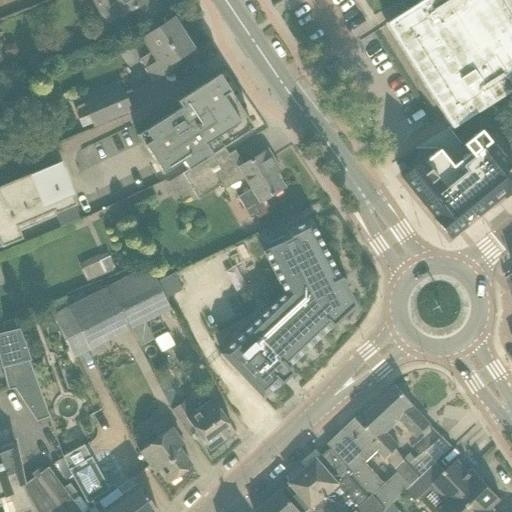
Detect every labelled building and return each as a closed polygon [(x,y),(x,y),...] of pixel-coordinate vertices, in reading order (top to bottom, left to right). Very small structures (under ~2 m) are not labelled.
[(100,0),(105,7),(97,12),(105,25),(132,10),(139,24),(161,12),(154,0),(100,0)] [(511,0),(398,0),(406,10),(384,24),(450,129),(511,89),(511,0)] [(168,64),(191,50),(172,20),(142,39),(151,52),(139,60),(152,80),(171,68),(168,64)] [(6,45),(3,51),(7,56),(14,55),(16,49),(12,44),(6,45)] [(143,144),(142,145),(144,148),(149,156),(161,175),(181,162),(185,169),(184,170),(185,172),(186,174),(224,149),(223,147),(245,133),(238,123),(245,118),(234,100),(227,105),(222,97),(229,92),(217,75),(175,102),(152,117),(155,123),(162,133),(147,142),(143,144)] [(93,125),(132,109),(121,83),(82,99),(88,112),(78,116),(81,124),(91,120),(93,125)] [(419,163),(401,179),(449,237),(493,201),(494,203),(511,188),(511,172),(478,131),(460,145),(467,153),(451,167),(437,150),(420,164),(419,163)] [(185,172),(182,174),(188,185),(197,199),(201,197),(219,186),(222,189),(245,179),(251,189),(237,198),(239,202),(250,219),(265,210),(260,202),(283,189),(271,168),(275,165),(266,151),(242,166),(233,152),(234,151),(233,150),(227,154),(224,149),(186,174),(185,172)] [(72,197),(59,165),(33,176),(32,173),(0,186),(0,251),(21,243),(16,230),(53,215),(54,218),(55,217),(74,210),(76,209),(71,198),(72,197)] [(80,223),(74,210),(55,217),(61,231),(80,223)] [(241,317),(208,334),(215,349),(220,354),(261,398),(278,382),(280,384),(282,381),(288,376),(291,373),(285,368),(330,326),(331,327),(344,315),(354,306),(350,299),(340,279),(338,280),(308,222),(287,233),(289,238),(263,252),(284,294),(260,317),(251,308),(241,317)] [(78,264),(87,283),(115,271),(107,252),(99,256),(98,255),(78,264)] [(148,266),(105,288),(127,330),(169,309),(164,299),(156,282),(148,266)] [(173,274),(156,282),(164,299),(181,290),(173,274)] [(105,288),(64,309),(86,352),(89,351),(91,356),(108,349),(105,342),(127,330),(105,288)] [(64,309),(52,315),(74,359),(86,352),(64,309)] [(3,335),(0,335),(0,362),(1,366),(7,364),(16,386),(12,387),(35,422),(48,417),(12,319),(0,323),(3,335)] [(160,352),(175,347),(171,334),(156,339),(160,352)] [(356,418),(345,429),(366,452),(373,445),(378,450),(387,460),(396,451),(400,447),(387,433),(399,422),(416,439),(430,425),(412,406),(413,406),(393,383),(356,418)] [(170,411),(182,427),(189,436),(194,432),(208,451),(233,433),(211,402),(193,415),(184,401),(170,411)] [(177,448),(182,444),(175,435),(161,417),(148,428),(155,438),(147,445),(146,443),(140,448),(141,449),(138,452),(154,473),(159,470),(168,482),(190,466),(177,448)] [(328,445),(330,449),(383,509),(416,477),(396,451),(387,460),(398,470),(385,484),(365,463),(378,450),(373,445),(366,452),(345,429),(328,445)] [(0,511),(35,511),(23,486),(23,485),(14,441),(0,446),(0,511)] [(383,509),(330,449),(313,464),(290,484),(291,485),(287,489),(306,511),(305,511),(385,511),(383,509)] [(155,511),(135,485),(121,495),(113,485),(105,489),(90,458),(67,470),(68,471),(71,478),(84,501),(83,502),(89,511),(93,508),(96,511),(155,511)] [(62,460),(53,466),(64,482),(71,478),(68,471),(67,470),(62,460)] [(436,511),(494,511),(491,509),(501,500),(477,475),(474,479),(457,461),(445,472),(436,462),(405,491),(415,501),(432,485),(448,502),(436,511)] [(79,511),(71,500),(64,491),(62,488),(47,468),(23,485),(23,486),(35,511),(79,511)] [(67,485),(62,488),(64,491),(71,500),(77,496),(68,484),(67,485)] [(299,511),(294,507),(281,491),(257,511),(299,511)]
